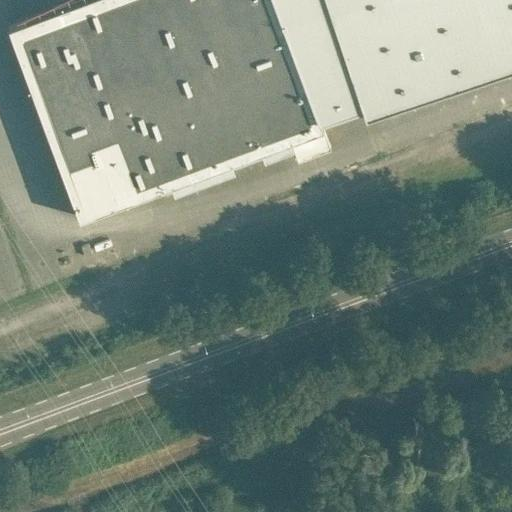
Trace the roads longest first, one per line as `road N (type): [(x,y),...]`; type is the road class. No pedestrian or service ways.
road 1 (primary): [(0,450),(511,260)]
road 2 (primary): [(511,226),(0,413)]
